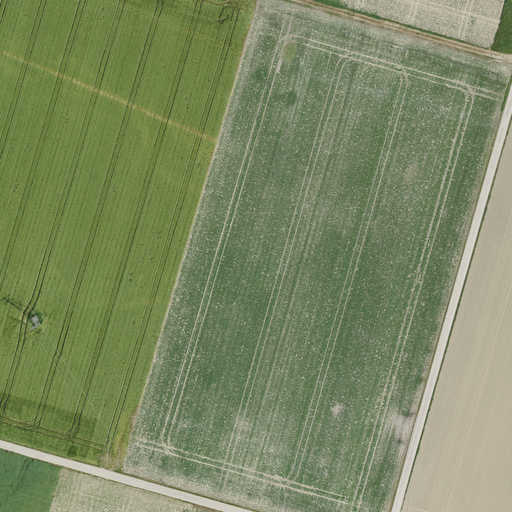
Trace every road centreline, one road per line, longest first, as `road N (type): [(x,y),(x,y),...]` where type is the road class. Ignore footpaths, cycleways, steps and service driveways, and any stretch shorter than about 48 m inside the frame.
road 1 (track): [(511,102),(396,511)]
road 2 (unclassified): [(231,511),(0,446)]
